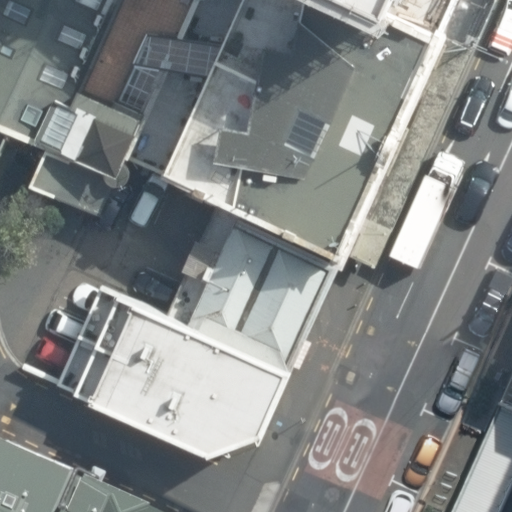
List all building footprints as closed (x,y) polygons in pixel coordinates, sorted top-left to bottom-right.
[(198,0),(0,0),(0,177),(19,135),(53,150),(37,186),(101,216),(198,0)] [(447,24),(395,0),(246,0),(167,169),(216,195),(344,252),(447,24)] [(395,0),(447,24),(457,0),(395,0)] [(344,252),(216,195),(162,311),(289,372),(344,252)] [(162,311),(108,284),(58,385),(216,450),(263,432),(270,418),(289,372),(162,311)] [(511,511),(511,379),(502,402),(453,511),(511,511)] [(0,511),(149,511),(0,437),(0,511)]
